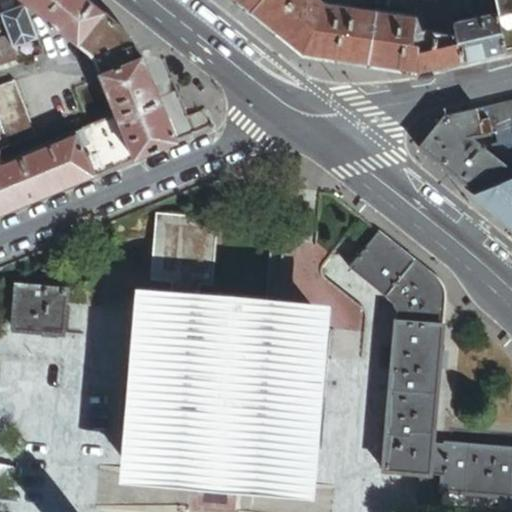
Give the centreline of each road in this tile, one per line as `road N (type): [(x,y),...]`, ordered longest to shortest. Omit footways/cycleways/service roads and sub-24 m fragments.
road 1 (residential): [(305,121),(257,130),(0,239)]
road 2 (tertiary): [(305,121),(511,289)]
road 3 (residential): [(511,76),(305,121)]
road 4 (unclassified): [(173,14),(140,48),(91,69),(77,73),(52,63),(0,83)]
road 5 (tertiary): [(173,14),(305,121)]
